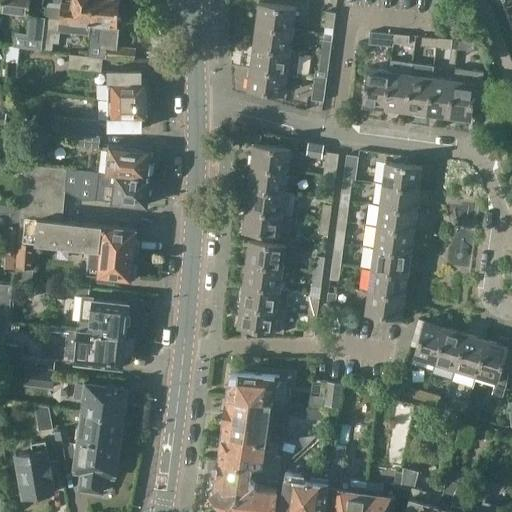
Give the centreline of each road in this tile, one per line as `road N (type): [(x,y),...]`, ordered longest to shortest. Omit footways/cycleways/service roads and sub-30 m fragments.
road 1 (tertiary): [(184,349),(197,107)]
road 2 (residential): [(498,208),(480,155),(335,130)]
road 3 (residential): [(380,356),(184,349)]
road 4 (residential): [(335,130),(354,14),(430,21)]
road 5 (tertiary): [(164,511),(184,349)]
road 6 (residential): [(197,107),(335,130)]
